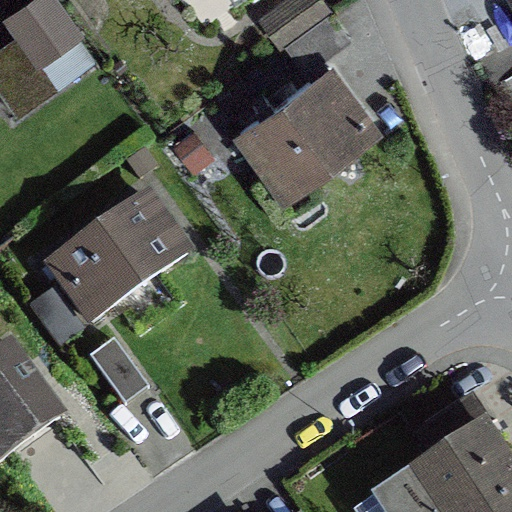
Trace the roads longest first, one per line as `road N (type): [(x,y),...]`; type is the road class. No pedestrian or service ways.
road 1 (residential): [(169,511),(511,286)]
road 2 (residential): [(400,0),(511,262)]
